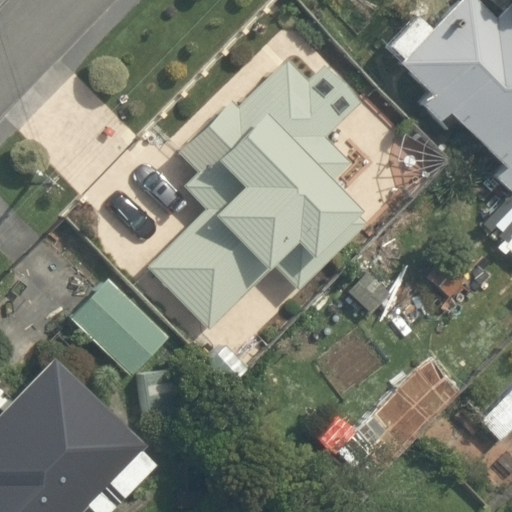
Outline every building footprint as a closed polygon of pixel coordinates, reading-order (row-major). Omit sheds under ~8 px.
[(433,0),(414,22),(391,1),(353,42),(411,93),(511,185),(511,18),(491,0),(433,0)] [(343,99),(274,33),(176,134),(212,169),(180,202),(192,214),(136,272),(195,329),(245,277),(257,264),(282,288),(352,216),(314,179),(338,155),(313,131),(343,99)] [(156,331),(88,264),(45,307),(113,374),(156,331)] [(36,352),(0,388),(0,511),(88,511),(142,459),(36,352)] [(511,421),(511,365),(462,416),(490,443),(511,421)]
